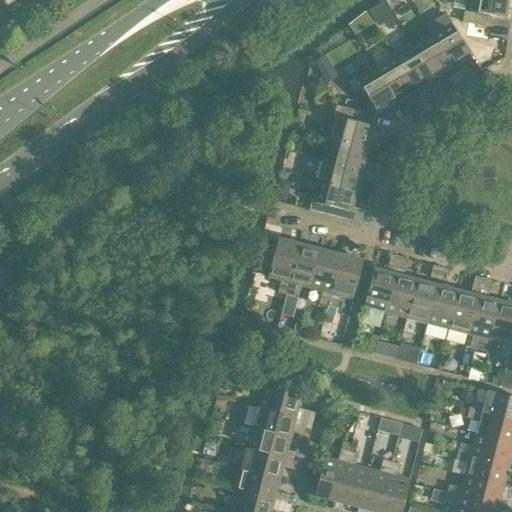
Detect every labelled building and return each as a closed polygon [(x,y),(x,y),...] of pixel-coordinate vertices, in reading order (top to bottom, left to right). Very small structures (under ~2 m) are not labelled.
[(0,0),(0,17),(24,0),(0,0)] [(504,19),(507,0),(467,0),(466,11),(464,10),(463,12),(490,17),(504,19)] [(463,12),(462,23),(468,24),(466,36),(486,39),(488,28),(490,17),(463,12)] [(431,35),(451,69),(454,74),(460,84),(468,80),(459,64),(470,57),(450,23),(431,35)] [(451,69),(431,35),(412,46),(432,80),(451,69)] [(412,46),(393,57),(414,91),(417,96),(424,92),(421,87),(432,80),(412,46)] [(329,83),(341,75),(327,54),(315,62),(329,83)] [(414,91),(393,57),(374,68),(395,102),(414,91)] [(395,102),(374,68),(356,79),(355,77),(347,83),(353,93),(361,89),(376,114),(395,102)] [(460,84),(454,74),(447,78),(453,89),(460,84)] [(424,92),(417,96),(423,107),(431,102),(424,92)] [(423,107),(417,96),(409,101),(416,111),(423,107)] [(335,119),(329,140),(366,150),(372,128),(358,124),(361,113),(336,106),(332,118),(335,119)] [(363,162),(366,150),(329,140),(323,161),(379,176),(381,166),(363,162)] [(379,176),(323,161),(318,182),(356,192),(359,179),(377,184),(379,176)] [(350,212),(356,192),(318,182),(313,202),(310,201),(308,211),(319,214),(319,213),(342,219),(344,211),(350,212)] [(284,296),(298,245),(276,239),(266,277),(280,281),(276,294),(284,296)] [(309,289),(319,250),(298,245),(284,296),(292,298),(295,285),(309,289)] [(326,306),(339,255),(319,250),(309,289),(321,292),(317,304),(326,306)] [(361,261),(339,255),(326,306),(335,309),(338,296),(351,300),(361,261)] [(383,312),(398,257),(390,255),(385,272),(372,268),(362,307),(383,312)] [(405,318),(415,280),(402,276),(406,259),(398,257),(383,312),(405,318)] [(437,279),(440,268),(431,266),(428,277),(437,279)] [(448,270),(440,268),(437,279),(445,281),(448,270)] [(467,334),(482,279),(473,277),(469,294),(456,290),(446,329),(467,334)] [(488,340),(499,302),(486,298),(490,281),(482,279),(467,334),(488,340)] [(426,323),(436,285),(415,280),(405,318),(426,323)] [(446,329),(456,290),(436,285),(426,323),(427,324),(446,329)] [(511,336),(511,305),(499,302),(488,340),(500,343),(497,356),(506,359),(511,336)] [(443,341),(446,329),(427,324),(424,336),(443,341)] [(376,342),(373,354),(382,356),(385,344),(376,342)] [(511,373),(503,371),(499,387),(511,390),(511,373)] [(262,386),(257,408),(313,422),(315,413),(298,409),(301,396),(262,386)] [(471,402),(469,410),(511,421),(511,398),(486,392),(483,405),(471,402)] [(313,422),(257,408),(251,429),(290,439),(293,426),(310,431),(313,422)] [(511,444),(511,421),(469,410),(467,419),(478,422),(475,434),(511,444)] [(383,429),(399,435),(403,424),(387,418),(383,429)] [(287,451),(290,439),(251,429),(246,450),(302,464),(304,455),(287,451)] [(508,466),(511,450),(511,444),(475,434),(471,447),(460,444),(458,452),(508,466)] [(299,472),(302,464),(246,450),(240,471),(279,481),(282,468),(299,472)] [(336,503),(349,453),(340,451),(337,462),(324,459),(314,497),(336,503)] [(503,487),(508,466),(458,452),(456,461),(467,464),(464,476),(503,487)] [(357,508),(366,470),(354,467),(357,455),(349,453),(336,503),(357,508)] [(371,511),(377,511),(390,463),(382,461),(379,473),(366,470),(357,508),(371,511)] [(398,466),(390,463),(377,511),(400,511),(409,481),(395,478),(398,466)] [(276,493),(279,481),(240,471),(235,491),(291,506),(293,497),(276,493)] [(497,508),(503,487),(464,476),(461,489),(449,486),(447,494),(497,508)] [(280,511),(289,511),(291,506),(235,491),(229,511),(270,511),(271,510),(280,511)] [(496,511),(497,508),(447,494),(444,503),(456,506),(454,511),(496,511)]
